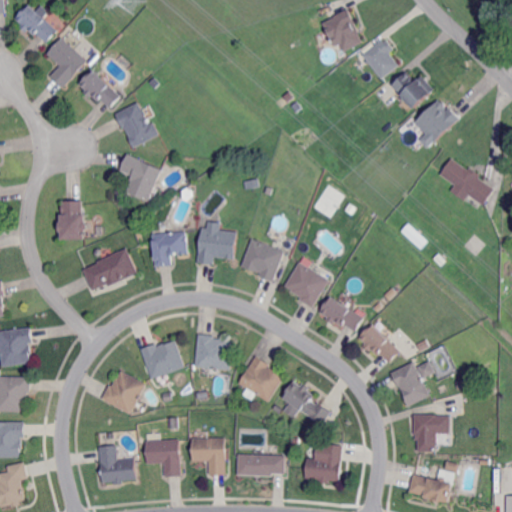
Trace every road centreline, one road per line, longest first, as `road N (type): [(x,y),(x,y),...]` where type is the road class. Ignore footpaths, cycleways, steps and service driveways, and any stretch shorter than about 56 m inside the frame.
road 1 (residential): [(76,511),(63,427),(85,359),(120,323),(158,304),(202,298),(255,311),(348,371),(379,438),(371,511)]
road 2 (residential): [(98,342),(53,293),(34,258),(27,222),(44,144),(0,70)]
road 3 (residential): [(511,86),(423,0)]
